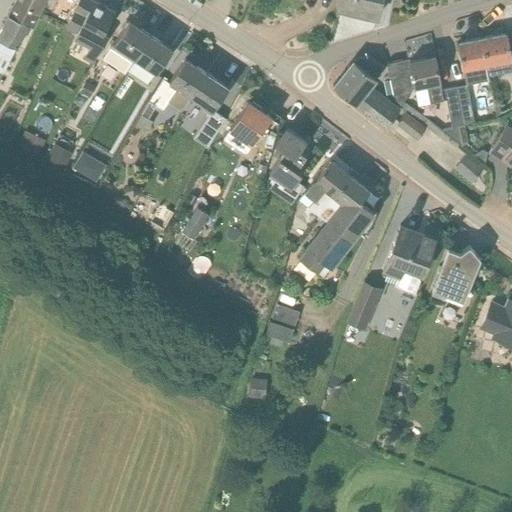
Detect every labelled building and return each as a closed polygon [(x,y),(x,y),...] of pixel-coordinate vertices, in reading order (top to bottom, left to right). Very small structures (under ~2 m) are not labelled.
[(44,0),(17,0),(17,1),(16,0),(14,5),(38,15),(44,0)] [(77,0),(72,10),(74,11),(85,16),(85,17),(94,1),(92,0),(77,0)] [(338,0),(337,9),(376,18),(380,0),(338,0)] [(107,9),(108,8),(94,1),(85,17),(85,16),(75,34),(74,37),(89,46),(83,58),(92,63),(107,36),(103,34),(112,16),(104,12),(106,8),(107,9)] [(38,15),(14,5),(0,31),(0,78),(2,73),(11,78),(24,51),(16,47),(26,26),(31,29),(38,15)] [(113,43),(112,44),(102,58),(124,74),(134,58),(135,58),(150,35),(129,20),(113,43)] [(511,31),(481,37),(489,76),(511,71),(511,74),(511,31)] [(172,50),(160,42),(150,35),(135,58),(156,73),(172,50)] [(488,76),(489,76),(481,37),(456,42),(464,85),(451,87),(458,126),(464,125),(473,122),(466,85),(489,81),(488,76)] [(461,141),(458,126),(451,87),(441,89),(434,55),(409,59),(386,63),(392,93),(397,102),(406,100),(414,87),(425,85),(429,103),(446,100),(451,127),(440,129),(462,145),(461,141)] [(383,67),(367,56),(353,60),(332,85),(372,117),(386,128),(398,114),(364,90),(383,67)] [(162,109),(167,102),(180,111),(190,98),(189,98),(206,73),(185,58),(169,82),(163,79),(157,88),(149,101),(140,115),(147,118),(156,105),(162,109)] [(210,113),(212,111),(228,88),(206,73),(189,98),(190,98),(210,113)] [(89,98),(94,87),(86,83),(80,94),(89,98)] [(280,117),(268,111),(266,115),(248,102),(222,137),(244,153),(261,130),(271,135),(280,117)] [(212,111),(210,113),(193,137),(207,147),(224,118),(212,111)] [(425,129),(404,114),(398,123),(418,139),(425,129)] [(491,149),(511,162),(511,128),(507,125),(491,149)] [(268,171),(290,187),(300,173),(296,169),(305,156),(299,152),(305,142),(286,128),(276,142),(284,149),(268,171)] [(24,133),(17,146),(37,156),(44,143),(24,133)] [(61,172),(68,158),(51,149),(44,163),(61,172)] [(474,154),(484,163),(487,153),(483,150),(474,154)] [(73,167),(82,172),(90,157),(82,152),(73,167)] [(482,172),(465,157),(455,167),(472,183),(482,172)] [(315,199),(308,209),(317,216),(324,207),(349,175),(329,159),(305,191),(315,199)] [(324,207),(357,232),(373,212),(360,202),(369,190),(349,175),(324,207)] [(160,204),(149,223),(163,232),(174,213),(160,204)] [(196,206),(179,231),(192,239),(208,214),(196,206)] [(298,258),(300,259),(316,272),(324,261),(331,266),(357,232),(324,207),(317,216),(326,222),(306,248),(298,258)] [(435,239),(421,234),(413,238),(397,232),(383,270),(388,272),(398,276),(395,285),(394,287),(415,294),(422,275),(421,274),(435,239)] [(459,252),(455,251),(447,248),(431,293),(433,294),(432,296),(461,308),(480,259),(468,245),(459,252)] [(364,281),(353,309),(368,315),(379,288),(364,281)] [(511,300),(508,309),(491,301),(483,325),(498,331),(495,337),(511,344),(511,347),(511,349),(511,350),(511,300)] [(278,301),(273,316),(297,323),(301,308),(278,301)] [(273,318),(266,340),(289,347),(296,325),(273,318)] [(263,398),(265,380),(250,378),(249,397),(263,398)]
